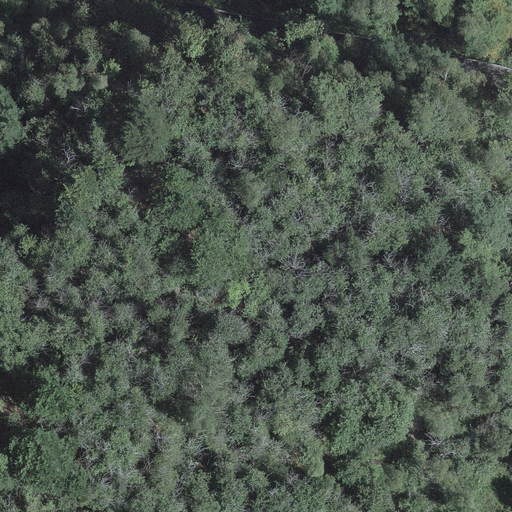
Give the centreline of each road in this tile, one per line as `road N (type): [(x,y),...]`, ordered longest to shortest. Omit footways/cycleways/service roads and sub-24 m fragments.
road 1 (track): [(511,85),(124,0)]
road 2 (tertiary): [(375,511),(152,447),(0,391)]
